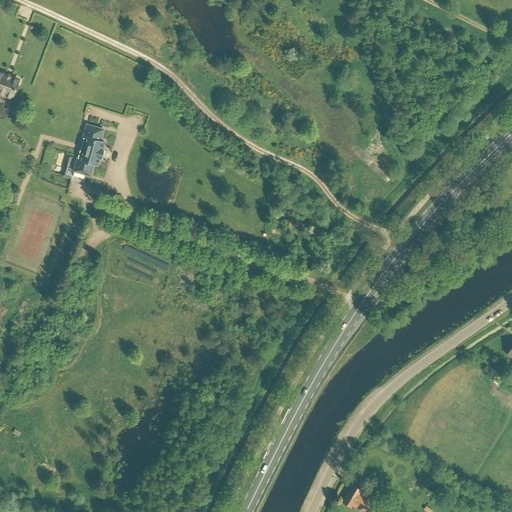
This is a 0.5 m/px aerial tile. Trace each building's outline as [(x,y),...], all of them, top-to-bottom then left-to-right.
[(0,91),(13,96),(19,81),(11,78),(11,77),(4,75),(0,73),(0,91)] [(98,165),(105,140),(101,139),(104,127),(86,122),(82,136),(87,137),(81,158),(77,156),(73,170),(91,175),(94,164),(98,165)] [(48,164),(48,178),(56,178),(56,164),(48,164)] [(66,187),(68,182),(58,178),(56,184),(66,187)] [(351,507),(352,506),(362,511),(377,511),(382,504),(360,491),(361,490),(352,485),(342,501),(351,507)]
